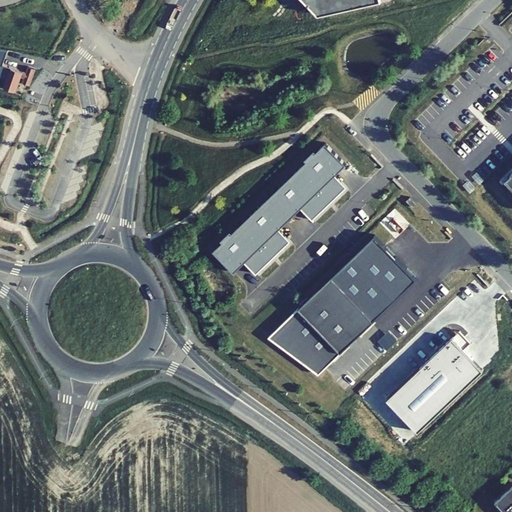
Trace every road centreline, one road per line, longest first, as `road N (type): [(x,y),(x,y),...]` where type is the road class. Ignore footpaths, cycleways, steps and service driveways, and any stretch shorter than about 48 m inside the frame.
road 1 (primary): [(265,419),(184,347),(157,303)]
road 2 (primary): [(265,419),(388,511)]
road 3 (primary): [(130,363),(184,372),(265,419)]
road 4 (tertiary): [(133,141),(102,223),(76,255)]
road 5 (tertiary): [(136,266),(125,237),(133,141)]
